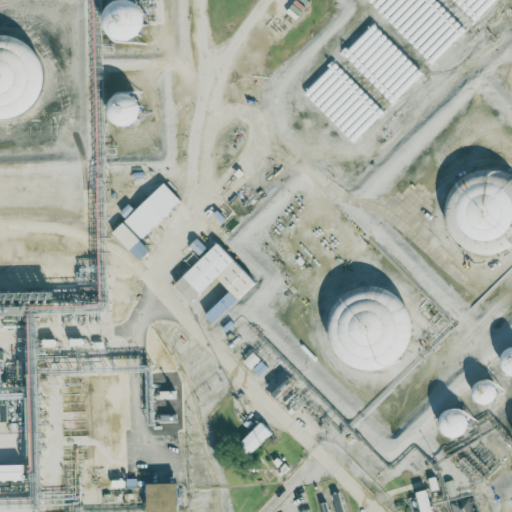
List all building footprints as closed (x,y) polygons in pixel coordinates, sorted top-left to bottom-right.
[(107,6),(106,36),(144,37),(145,6),(107,6)] [(139,95),(110,94),(109,123),(138,124),(139,95)] [(486,239),(508,239),(511,228),(511,175),(506,173),(461,173),(456,188),(456,191),(451,203),(451,214),(461,218),(461,229),(486,239)] [(124,220),(140,238),(180,200),(164,183),(124,220)] [(112,233),(140,260),(150,250),(122,223),(112,233)] [(199,256),(206,249),(197,239),(189,246),(199,256)] [(175,284),(192,302),(217,278),(230,291),(205,315),(212,323),(255,283),(218,243),(175,284)] [(400,290),(372,287),(332,300),(329,330),(339,365),(374,369),(407,360),(410,326),(400,290)] [(511,351),(501,356),(509,378),(511,376),(511,351)] [(243,361),(250,369),(260,360),(253,352),(243,361)] [(437,427),(459,440),(472,418),(450,405),(437,427)] [(272,433),(261,422),(240,443),(251,454),(272,433)] [(445,482),(447,497),(456,496),(454,480),(445,482)] [(148,511),(179,511),(179,483),(148,483),(148,511)] [(421,511),(432,511),(426,490),(416,492),(421,511)] [(474,511),(469,496),(449,502),(452,511),(474,511)]
